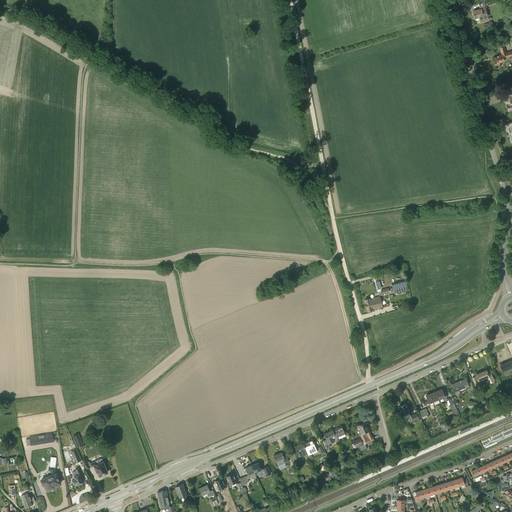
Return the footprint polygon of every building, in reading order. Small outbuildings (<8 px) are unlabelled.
[(478,17),(479,20),(488,18),(484,6),(480,7),(481,9),(473,11),(474,15),(473,15),(473,17),(474,17),(475,18),(478,17)] [(511,57),(511,49),(505,52),(503,46),(498,47),(500,54),(499,54),(500,55),(492,57),(494,64),(498,63),(498,62),(503,61),(503,58),(511,56),(511,57)] [(379,296),(377,297),(378,300),(373,301),(374,304),(371,304),(371,306),(370,306),(371,310),(372,310),(372,309),(381,307),(379,296)] [(378,300),(377,297),(364,299),(365,303),(364,303),(365,307),(366,307),(367,311),(371,310),(370,306),(371,306),(371,304),(374,304),(373,301),(378,300)] [(511,369),(508,362),(500,365),(502,370),(501,371),(501,374),(510,370),(511,369)] [(486,370),(475,375),(477,381),(486,377),(488,383),(494,381),(490,371),(487,373),(486,370)] [(469,387),(465,378),(451,385),(455,395),(460,393),(458,389),(463,387),(464,389),(469,387)] [(443,393),(441,389),(433,392),(436,400),(438,399),(439,400),(443,398),(444,400),(446,399),(445,397),(447,396),(445,393),(443,393)] [(436,400),(433,392),(425,395),(428,403),(436,400)] [(403,416),(409,413),(405,404),(399,406),(403,416)] [(426,408),(425,408),(419,411),(422,417),(423,419),(427,417),(426,415),(428,414),(426,408)] [(364,444),(373,440),(372,437),(371,437),(367,428),(366,428),(364,422),(360,424),(360,423),(358,424),(358,425),(357,425),(360,434),(359,434),(362,440),(360,441),(359,439),(352,442),(354,447),(352,448),(361,444),(363,443),(364,444)] [(333,431),(338,443),(340,442),(339,438),(345,436),(341,426),(337,427),(338,429),(333,431)] [(338,443),(333,431),(332,430),(324,433),(326,440),(322,442),(325,450),(329,448),(328,447),(330,447),(329,443),(334,441),(333,438),(335,437),(338,443)] [(52,433),(29,438),(31,446),(54,442),(52,433)] [(79,434),(73,436),(77,446),(83,444),(79,434)] [(308,442),(303,444),(310,459),(313,458),(311,453),(318,450),(319,454),(324,452),(321,445),(316,448),(312,438),(307,440),(308,442)] [(310,459),(303,444),(303,442),(294,446),(298,457),(307,453),(310,459)] [(72,452),(76,462),(81,460),(76,450),(72,452)] [(284,451),(273,455),(277,466),(279,469),(280,469),(285,467),(286,466),(284,463),(289,461),(284,451)] [(90,463),(91,467),(94,466),(97,472),(98,472),(100,476),(108,472),(103,461),(97,464),(95,461),(90,463)] [(251,465),(256,475),(264,471),(266,475),(270,473),(267,466),(262,468),(263,468),(261,469),(258,462),(251,465)] [(256,475),(251,465),(245,468),(248,475),(246,476),(243,477),(245,482),(248,481),(247,479),(256,475)] [(80,483),(83,482),(81,477),(82,477),(81,474),(79,468),(75,469),(76,471),(72,472),(74,477),(74,479),(72,480),(74,484),(76,483),(77,485),(78,484),(78,485),(80,484),(80,483)] [(480,473),(477,468),(471,471),(473,476),(474,478),(481,475),(480,473)] [(56,473),(52,475),(40,480),(45,490),(48,488),(49,489),(50,490),(51,489),(52,489),(53,487),(52,487),(61,483),(56,473)] [(237,484),(233,473),(230,474),(229,474),(227,475),(227,476),(226,476),(230,484),(231,484),(231,485),(234,484),(234,485),(237,484)] [(462,477),(456,479),(458,486),(464,484),(465,487),(468,486),(466,478),(463,479),(462,477)] [(215,481),(214,481),(216,486),(217,488),(218,489),(218,490),(218,489),(219,492),(226,489),(225,487),(225,486),(221,478),(218,480),(217,479),(216,480),(215,481)] [(458,486),(456,479),(450,481),(452,488),(455,487),(456,490),(459,489),(458,486)] [(452,488),(450,481),(444,483),(447,490),(452,488)] [(444,483),(438,484),(441,492),(447,490),(444,483)] [(179,498),(187,495),(183,484),(175,487),(179,498)] [(438,484),(433,486),(435,493),(441,492),(438,484)] [(210,491),(207,485),(199,488),(202,495),(206,493),(208,497),(211,496),(212,497),(215,495),(212,490),(210,491)] [(435,493),(433,486),(427,488),(429,495),(435,493)] [(29,505),(22,488),(21,488),(21,487),(19,488),(20,492),(19,492),(20,495),(24,506),(29,505)] [(22,488),(29,505),(33,503),(32,502),(35,501),(33,496),(30,497),(28,492),(27,493),(26,490),(24,487),(22,488)] [(429,495),(427,488),(421,490),(423,497),(429,495)] [(423,497),(421,490),(415,492),(416,496),(414,496),(415,499),(417,499),(423,497)] [(161,510),(165,509),(162,491),(157,492),(160,505),(161,510)]
